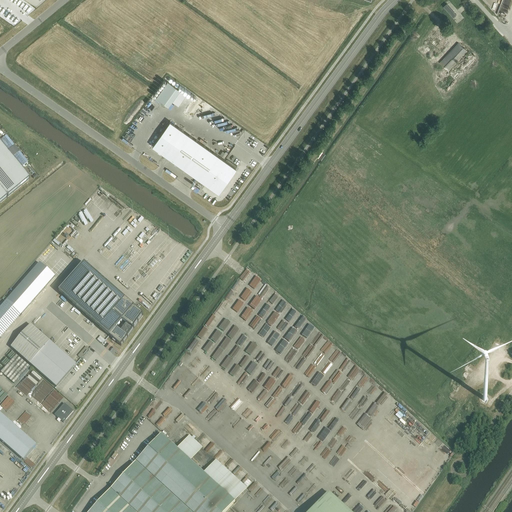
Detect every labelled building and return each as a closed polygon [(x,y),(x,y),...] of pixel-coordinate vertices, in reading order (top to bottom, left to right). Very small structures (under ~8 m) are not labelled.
[(456,15),(446,4),(443,7),(453,18),(456,15)] [(443,53),(451,44),(446,40),(451,35),(441,27),(429,41),(443,53)] [(448,55),(442,63),(449,70),(467,50),(460,43),(452,51),(456,55),(452,59),(448,55)] [(168,105),(180,88),(168,79),(156,96),(168,105)] [(234,168),(190,136),(170,122),(160,136),(152,147),(216,193),(234,168)] [(7,135),(2,139),(10,149),(15,145),(7,135)] [(0,203),(29,180),(0,144),(0,203)] [(23,167),(29,163),(21,151),(16,155),(23,167)] [(136,220),(133,217),(130,221),(135,225),(134,226),(137,228),(145,218),(140,215),(136,220)] [(126,221),(119,229),(121,231),(128,223),(126,221)] [(132,225),(128,229),(132,233),(136,228),(132,225)] [(303,230),(286,249),(331,289),(348,270),(303,230)] [(115,243),(119,239),(115,234),(110,239),(115,243)] [(67,250),(65,249),(66,248),(64,246),(56,239),(54,242),(61,247),(60,248),(65,253),(67,250)] [(139,239),(129,252),(130,253),(128,256),(133,260),(135,258),(137,259),(148,245),(139,239)] [(120,269),(129,260),(125,256),(116,264),(120,269)] [(39,264),(6,302),(21,315),(54,277),(39,264)] [(84,264),(59,292),(119,345),(144,317),(84,264)] [(239,282),(234,289),(238,293),(244,285),(239,282)] [(248,300),(254,293),(251,290),(245,298),(248,300)] [(277,291),(273,296),(282,304),(286,299),(277,291)] [(259,306),(265,296),(260,293),(254,303),(259,306)] [(287,301),(283,305),(292,313),(296,308),(287,301)] [(266,305),(262,310),(266,313),(270,308),(266,305)] [(293,314),(302,322),(306,318),(297,310),(293,314)] [(236,325),(241,329),(248,320),(244,316),(236,325)] [(312,331),(316,327),(307,319),(303,323),(312,331)] [(31,325),(11,347),(56,387),(76,364),(31,325)] [(201,335),(206,338),(211,329),(206,327),(201,335)] [(232,341),(240,331),(235,328),(228,337),(232,341)] [(200,335),(195,344),(200,347),(205,338),(200,335)] [(243,347),(246,338),(241,336),(237,345),(243,347)] [(249,357),(257,346),(252,342),(244,353),(249,357)] [(290,352),(294,354),(300,345),(296,342),(290,352)] [(188,352),(193,355),(199,348),(194,344),(188,352)] [(233,348),(229,356),(232,358),(237,350),(233,348)] [(195,362),(200,365),(207,354),(202,351),(195,362)] [(252,360),(256,364),(266,355),(262,351),(252,360)] [(253,381),(258,385),(275,361),(270,358),(253,381)] [(19,364),(17,366),(26,374),(28,372),(19,364)] [(16,368),(14,370),(23,378),(25,376),(16,368)] [(184,385),(190,378),(187,376),(181,383),(184,385)] [(230,376),(223,386),(227,388),(233,378),(230,376)] [(269,379),(264,389),(268,391),(270,388),(273,382),(269,379)] [(231,393),(234,396),(242,386),(239,384),(231,393)] [(248,391),(240,400),(243,403),(251,393),(248,391)] [(298,401),(302,404),(309,395),(306,392),(298,401)] [(279,405),(283,408),(291,396),(287,394),(279,405)] [(34,406),(37,409),(45,401),(42,397),(34,406)] [(46,405),(51,410),(55,405),(50,401),(46,405)] [(55,415),(65,423),(75,412),(62,401),(57,407),(60,410),(55,415)] [(37,446),(0,413),(0,439),(24,461),(37,446)] [(338,427),(333,434),(336,436),(341,430),(338,427)] [(204,433),(198,440),(202,444),(208,437),(204,433)] [(226,511),(235,502),(161,434),(90,511),(226,511)] [(330,437),(325,443),(329,447),(334,440),(330,437)] [(215,442),(206,451),(208,453),(217,444),(215,442)] [(264,446),(260,454),(264,456),(268,448),(264,446)] [(240,466),(233,472),(237,476),(243,470),(240,466)] [(247,478),(243,482),(249,487),(253,483),(247,478)] [(415,500),(421,493),(415,487),(407,497),(410,500),(412,498),(415,500)] [(248,496),(254,502),(258,498),(252,492),(248,496)] [(345,511),(327,495),(311,511),(345,511)] [(271,501),(263,509),(266,511),(272,511),(277,506),(271,501)]
